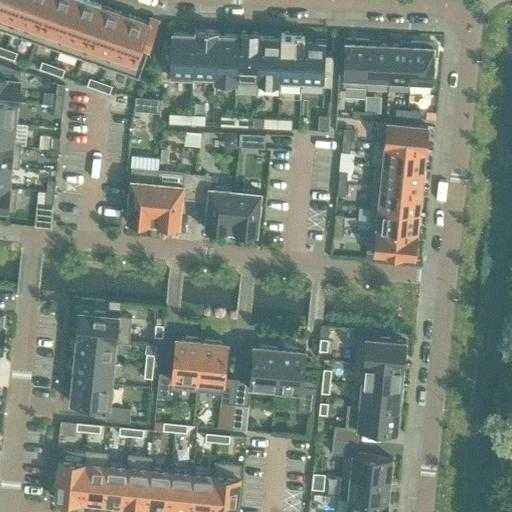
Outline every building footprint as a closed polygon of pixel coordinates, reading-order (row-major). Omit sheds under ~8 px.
[(0,0),(0,29),(11,33),(22,0),(0,0)] [(35,42),(49,0),(22,0),(11,33),(35,42)] [(49,0),(35,42),(58,50),(75,0),(49,0)] [(83,58),(101,5),(99,4),(86,0),(75,0),(58,50),(83,58)] [(83,58),(106,66),(124,13),(101,5),(83,58)] [(124,13),(106,66),(138,78),(158,20),(150,17),(148,21),(124,13)] [(172,44),(164,44),(163,62),(171,62),(170,78),(192,79),(193,79),(195,29),(194,29),(194,33),(172,32),(172,44)] [(217,30),(195,29),(193,79),(214,80),(217,30)] [(218,30),(217,30),(214,80),(236,82),(238,31),(237,31),(237,35),(217,34),(218,30)] [(260,32),(238,31),(236,82),(257,83),(260,32)] [(261,32),(260,32),(257,83),(279,84),(281,33),(280,37),(261,36),(261,32)] [(303,34),(281,33),(279,84),(300,85),(303,34)] [(304,34),(303,34),(300,85),(331,86),(333,52),(325,52),(325,40),(304,38),(304,34)] [(368,39),(345,38),(345,42),(343,86),(365,87),(368,39)] [(368,39),(365,87),(366,87),(367,79),(387,80),(389,44),(368,43),(368,39)] [(389,44),(387,80),(409,81),(411,41),(410,41),(410,45),(389,44)] [(433,43),(411,41),(409,81),(431,82),(433,53),(432,53),(433,43)] [(5,48),(3,56),(14,60),(17,52),(5,48)] [(39,68),(50,72),(53,65),(41,61),(39,68)] [(0,99),(17,102),(20,79),(20,71),(0,63),(0,99)] [(53,65),(50,72),(61,76),(64,69),(53,65)] [(86,85),(98,89),(100,81),(89,77),(86,85)] [(100,81),(98,89),(109,93),(112,85),(100,81)] [(63,94),(55,93),(54,105),(62,106),(63,94)] [(160,99),(135,96),(134,109),(159,112),(160,99)] [(17,102),(0,99),(0,121),(15,123),(17,102)] [(54,105),(53,117),(61,118),(62,106),(54,105)] [(408,109),(396,108),(395,116),(407,117),(408,109)] [(419,110),(408,109),(407,117),(419,118),(419,110)] [(363,119),(364,111),(352,110),(352,117),(363,119)] [(376,112),(364,111),(363,119),(375,120),(376,112)] [(191,114),(168,113),(168,123),(190,124),(191,114)] [(205,115),(191,114),(190,124),(205,125),(205,115)] [(234,116),(220,115),(220,126),(234,126),(234,116)] [(248,117),(234,116),(234,126),(248,127),(248,117)] [(277,118),(263,118),(263,128),(277,128),(277,118)] [(291,119),(277,118),(277,128),(291,129),(291,119)] [(15,123),(0,121),(0,143),(21,145),(21,144),(13,143),(15,123)] [(427,126),(379,121),(377,143),(425,148),(427,126)] [(351,128),(343,128),(342,140),(350,140),(351,128)] [(265,134),(240,133),(239,146),(264,147),(265,134)] [(59,137),(40,135),(39,146),(50,147),(50,148),(58,149),(59,137)] [(349,152),(350,140),(342,140),(341,151),(349,152)] [(21,145),(0,143),(0,164),(19,167),(21,145)] [(373,144),(371,163),(375,164),(374,165),(422,169),(424,149),(425,149),(425,148),(377,143),(376,144),(373,144)] [(58,149),(50,148),(49,160),(57,161),(58,149)] [(180,150),(179,164),(197,166),(199,152),(180,150)] [(127,174),(126,190),(129,190),(129,192),(128,204),(126,221),(129,221),(129,223),(146,224),(147,223),(152,223),(158,169),(159,157),(131,154),(130,167),(132,167),(131,174),(127,174)] [(0,186),(17,188),(8,187),(10,167),(19,168),(19,167),(0,164),(0,186)] [(422,169),(374,165),(372,186),(420,191),(422,169)] [(158,169),(152,223),(158,224),(158,225),(175,227),(176,225),(179,226),(180,209),(181,197),(183,197),(194,198),(197,173),(183,172),(158,169)] [(347,171),(339,170),(338,182),(346,183),(347,171)] [(210,174),(197,173),(194,198),(207,200),(204,228),(207,229),(207,230),(224,232),(224,230),(230,231),(235,189),(209,186),(210,174)] [(55,180),(47,179),(45,191),(53,192),(55,180)] [(346,183),(338,182),(336,194),(344,195),(346,183)] [(0,186),(0,209),(14,211),(17,188),(0,186)] [(420,191),(372,186),(370,208),(418,212),(420,191)] [(260,192),(235,189),(230,231),(236,231),(236,233),(253,235),(253,233),(256,234),(260,192)] [(53,192),(45,191),(44,203),(52,204),(53,192)] [(418,212),(370,208),(368,229),(416,234),(416,233),(418,212)] [(343,214),(335,213),(334,225),(342,226),(343,214)] [(341,238),(342,226),(334,225),(333,237),(341,238)] [(416,234),(368,229),(366,251),(388,254),(387,254),(400,255),(414,256),(416,234)] [(109,300),(108,308),(119,309),(120,301),(109,300)] [(94,312),(79,311),(76,337),(116,341),(115,342),(129,343),(129,342),(131,316),(105,313),(105,312),(94,311),(94,312)] [(155,324),(154,336),(162,337),(163,325),(155,324)] [(356,336),(354,362),(403,367),(405,341),(390,339),(390,338),(379,337),(379,338),(356,336)] [(76,337),(75,337),(74,349),(75,349),(74,358),(113,362),(115,342),(116,341),(76,337)] [(196,390),(201,339),(198,339),(198,338),(185,337),(185,338),(175,337),(172,373),(170,387),(171,388),(196,390)] [(320,338),(319,350),(326,351),(328,339),(320,338)] [(201,339),(196,390),(221,393),(222,383),(224,378),(226,354),(227,346),(227,342),(222,341),(203,339),(201,339)] [(249,386),(250,386),(275,389),(279,347),(253,344),(252,357),(249,380),(249,386)] [(283,346),(283,347),(279,347),(275,389),(300,391),(301,391),(302,386),(305,350),(295,349),(295,347),(283,346)] [(146,353),(145,365),(153,366),(154,354),(146,353)] [(113,362),(74,358),(72,380),(111,384),(113,362)] [(353,384),(401,388),(403,367),(354,362),(354,363),(355,363),(353,384)] [(151,378),(153,366),(145,365),(143,377),(151,378)] [(330,381),(331,369),(323,368),(322,380),(330,381)] [(172,373),(159,372),(156,396),(170,397),(171,388),(170,387),(172,373)] [(220,402),(234,404),(237,379),(224,378),(222,383),(221,393),(220,402)] [(234,404),(248,405),(250,386),(249,386),(249,380),(237,379),(234,404)] [(111,384),(72,380),(70,402),(105,406),(109,406),(109,405),(111,384)] [(329,393),(330,381),(322,380),(321,392),(329,393)] [(398,410),(399,401),(400,401),(402,389),(401,389),(401,388),(353,384),(361,385),(359,405),(347,404),(347,405),(398,410)] [(301,391),(300,391),(298,410),(312,411),(314,387),(302,386),(301,391)] [(326,415),(328,403),(320,402),(318,414),(326,415)] [(129,421),(130,407),(109,405),(109,406),(105,406),(104,419),(129,421)] [(334,425),(333,439),(357,441),(358,428),(384,431),(392,432),(396,432),(397,426),(398,410),(347,405),(345,426),(334,425)] [(88,423),(76,422),(75,430),(87,431),(88,423)] [(162,430),(174,431),(175,423),(163,422),(162,430)] [(100,424),(88,423),(87,431),(99,432),(100,424)] [(174,431),(186,432),(187,424),(175,423),(174,431)] [(131,427),(119,426),(118,434),(130,435),(131,427)] [(143,429),(131,427),(130,435),(142,437),(143,429)] [(217,433),(205,432),(205,440),(217,441),(217,433)] [(229,434),(217,433),(217,441),(229,442),(229,434)] [(333,439),(331,452),(344,454),(342,475),(389,480),(390,478),(391,464),(392,458),(387,457),(379,456),(356,454),(357,441),(333,439)] [(56,484),(55,498),(70,500),(78,501),(80,501),(84,461),(85,451),(59,449),(58,459),(57,471),(57,472),(56,472),(55,482),(56,483),(56,484)] [(101,503),(102,503),(106,463),(107,463),(108,451),(107,451),(85,449),(85,451),(84,461),(80,501),(89,502),(89,503),(101,504),(101,503)] [(129,453),(128,453),(127,465),(123,505),(124,505),(126,506),(145,508),(145,507),(149,468),(150,468),(151,456),(129,453)] [(213,474),(209,511),(235,511),(241,463),(215,461),(214,461),(212,474),(213,474)] [(107,463),(106,463),(102,503),(123,505),(127,465),(107,463)] [(150,468),(149,468),(145,507),(154,508),(154,509),(166,511),(166,509),(170,470),(150,468)] [(192,472),(170,470),(166,509),(188,511),(192,472)] [(212,474),(192,472),(188,511),(193,511),(209,511),(213,474),(212,474)] [(311,488),(323,490),(325,474),(313,472),(311,488)] [(350,477),(348,498),(387,502),(389,480),(342,475),(341,476),(350,477)] [(386,511),(387,502),(348,498),(338,497),(336,511),(386,511)]
